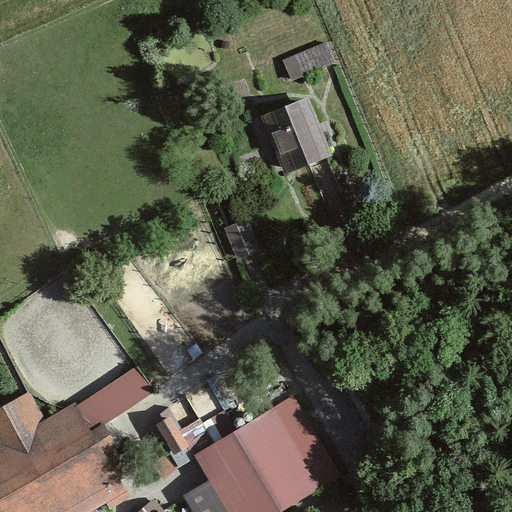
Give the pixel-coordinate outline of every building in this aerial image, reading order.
[(327,41),(284,57),(295,78),(338,60),(327,41)] [(310,105),(269,122),(291,172),(331,155),(310,105)] [(250,225),(232,232),(242,259),(260,252),(250,225)] [(0,453),(1,455),(0,455),(0,511),(90,511),(122,495),(77,414),(46,431),(30,403),(0,419),(0,453)] [(161,420),(172,452),(209,440),(202,418),(179,425),(175,415),(161,420)] [(276,416),(203,458),(216,482),(234,511),(283,511),(320,491),(276,416)] [(234,511),(216,482),(187,499),(195,511),(234,511)]
